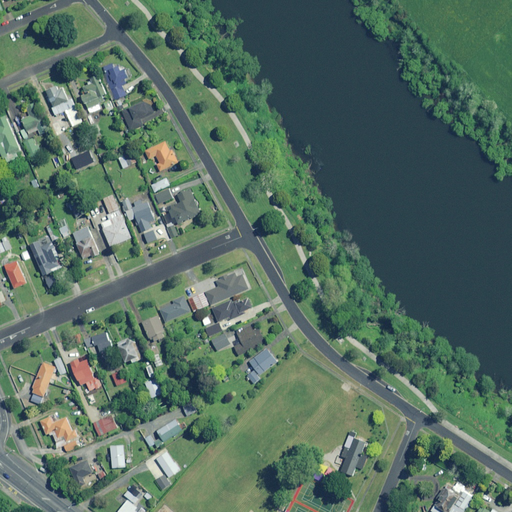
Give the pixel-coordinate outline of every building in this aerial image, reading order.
[(114,68),(112,64),(104,67),(107,74),(105,75),(115,100),(126,95),(122,86),(125,84),(124,80),(128,78),(125,70),(121,71),(119,67),(114,68)] [(92,78),(93,80),(88,83),(89,85),(83,87),(86,94),(82,96),(90,113),(100,109),(98,104),(101,102),(99,97),(107,93),(101,79),(99,80),(97,76),(92,78)] [(52,108),(56,115),(65,111),(72,127),(83,122),(72,99),(68,101),(63,89),(58,91),(56,87),(46,91),(53,107),(52,108)] [(113,110),(109,100),(104,103),(108,112),(113,110)] [(154,113),(148,100),(122,111),(130,131),(143,125),(140,119),(154,113)] [(31,116),(22,119),(26,129),(28,134),(35,132),(37,136),(48,132),(37,103),(27,106),(31,116)] [(20,150),(6,117),(0,119),(0,151),(3,159),(5,158),(7,163),(18,158),(15,152),(20,150)] [(57,135),(62,133),(60,127),(63,126),(60,121),(52,124),(57,135)] [(37,146),(34,138),(24,143),(32,161),(44,156),(39,145),(37,146)] [(170,151),(165,141),(146,151),(149,159),(156,156),(160,163),(156,165),(160,171),(178,162),(172,150),(170,151)] [(137,162),(135,158),(130,160),(126,152),(118,156),(124,168),(137,162)] [(66,163),(62,155),(57,157),(61,165),(66,163)] [(170,185),(166,178),(151,185),(155,193),(170,185)] [(40,188),(36,179),(31,181),(36,190),(40,188)] [(172,198),(168,188),(155,195),(160,204),(172,198)] [(200,214),(190,189),(177,195),(180,201),(171,205),(172,209),(169,211),(173,218),(175,217),(178,224),(200,214)] [(110,214),(119,210),(113,195),(103,199),(110,214)] [(79,198),(66,203),(70,211),(73,210),(75,218),(85,214),(79,198)] [(133,208),(125,211),(129,221),(136,218),(141,232),(151,228),(149,222),(155,220),(150,208),(147,202),(133,208)] [(119,210),(110,214),(107,215),(109,220),(101,223),(111,247),(131,238),(119,210)] [(54,225),(47,229),(53,242),(60,238),(54,225)] [(67,225),(58,229),(62,239),(71,235),(67,225)] [(178,235),(174,225),(167,228),(171,238),(178,235)] [(93,258),(100,255),(88,227),(72,234),(83,260),(92,256),(93,258)] [(157,240),(153,231),(144,234),(147,243),(157,240)] [(11,248),(6,236),(2,238),(3,242),(2,243),(5,251),(11,248)] [(65,266),(55,244),(51,245),(50,242),(40,246),(39,243),(30,247),(34,255),(43,276),(65,266)] [(30,258),(27,251),(22,253),(25,260),(30,258)] [(26,284),(16,261),(4,266),(14,289),(26,284)] [(236,277),(234,273),(215,280),(218,287),(189,299),(194,312),(248,289),(242,275),(236,277)] [(191,312),(184,296),(172,300),(174,303),(160,309),(165,322),(191,312)] [(253,308),(249,300),(236,305),(234,300),(212,309),(218,323),(228,319),(229,321),(244,315),(243,312),(253,308)] [(165,331),(158,315),(142,322),(150,340),(153,338),(154,342),(165,337),(162,332),(165,331)] [(211,323),(208,317),(202,319),(205,325),(211,323)] [(222,331),(219,323),(206,329),(209,337),(222,331)] [(253,331),(250,326),(237,333),(242,343),(234,347),(238,356),(266,342),(259,328),(253,331)] [(113,351),(106,332),(101,334),(84,340),(87,349),(97,345),(101,356),(113,351)] [(230,345),(225,334),(212,340),(217,351),(230,345)] [(140,359),(133,341),(120,346),(126,363),(132,361),(132,362),(140,359)] [(277,362),(267,349),(250,362),(260,375),(277,362)] [(162,365),(158,354),(152,357),(156,367),(162,365)] [(67,372),(60,358),(54,360),(61,375),(67,372)] [(80,363),(79,359),(70,362),(80,385),(94,379),(87,360),(80,363)] [(42,362),(37,376),(32,389),(33,390),(32,392),(44,397),(56,367),(42,362)] [(155,375),(151,365),(146,368),(150,377),(155,375)] [(126,382),(121,370),(111,374),(116,386),(126,382)] [(260,379),(254,371),(248,376),(254,384),(260,379)] [(163,394),(156,379),(146,383),(152,398),(163,394)] [(43,399),(33,395),(31,401),(41,404),(43,399)] [(108,405),(105,399),(96,403),(99,409),(108,405)] [(197,412),(192,402),(183,406),(187,416),(197,412)] [(117,428),(111,416),(93,424),(99,436),(117,428)] [(68,444),(67,441),(78,437),(75,429),(71,431),(66,418),(54,423),(52,417),(41,421),(46,435),(50,434),(50,435),(53,434),(56,441),(55,448),(56,449),(63,446),(66,453),(78,448),(75,441),(68,444)] [(183,430),(177,419),(157,431),(164,442),(183,430)] [(349,478),(368,428),(355,423),(336,473),(349,478)] [(164,444),(160,439),(154,442),(157,448),(164,444)] [(125,467),(123,445),(110,447),(112,468),(125,467)] [(180,470),(167,452),(156,459),(169,478),(180,470)] [(92,474),(87,461),(70,468),(78,487),(85,485),(82,478),(92,474)] [(108,479),(103,471),(97,475),(102,483),(108,479)] [(170,484),(164,475),(156,481),(162,490),(170,484)] [(461,484),(458,482),(452,491),(445,487),(431,511),(432,511),(465,511),(474,497),(459,488),(461,484)] [(138,499),(128,491),(125,495),(135,503),(138,499)] [(137,508),(128,500),(118,511),(137,511),(135,510),(137,508)]
